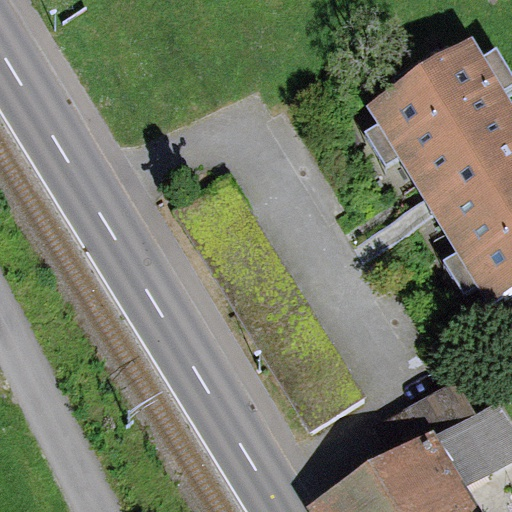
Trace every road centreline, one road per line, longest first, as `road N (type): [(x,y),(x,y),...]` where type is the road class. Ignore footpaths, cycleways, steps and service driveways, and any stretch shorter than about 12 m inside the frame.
road 1 (primary): [(282,511),(0,51)]
road 2 (residential): [(94,511),(0,323)]
